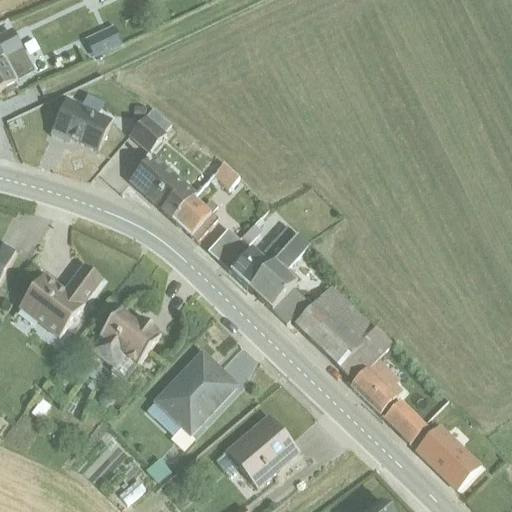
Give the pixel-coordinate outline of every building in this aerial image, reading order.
[(16,22),(38,68),(71,51),(49,6),(16,22)] [(109,29),(81,46),(94,69),(123,52),(109,29)] [(15,50),(0,57),(0,88),(28,74),(15,50)] [(77,108),(59,144),(90,160),(108,124),(77,108)] [(149,120),(131,140),(151,157),(168,138),(149,120)] [(148,155),(125,177),(191,243),(214,221),(148,155)] [(200,193),(212,180),(229,196),(242,182),(217,160),(193,187),(200,193)] [(235,226),(212,249),(277,315),(305,288),(291,273),(314,250),(288,225),(268,244),(261,251),(235,226)] [(0,285),(14,255),(3,249),(0,254),(0,285)] [(45,279),(18,315),(59,345),(103,286),(86,273),(68,297),(45,279)] [(296,329),(355,386),(379,361),(392,348),(334,291),(296,329)] [(137,327),(121,315),(90,355),(113,373),(111,375),(126,386),(159,344),(158,343),(161,338),(141,323),(137,327)] [(237,390),(202,357),(147,415),(173,440),(180,433),(188,441),(237,390)] [(380,418),(405,393),(396,384),(400,381),(379,361),(355,386),(351,390),(380,418)] [(51,410),(42,404),(31,418),(40,425),(51,410)] [(427,431),(402,406),(385,423),(410,448),(427,431)] [(300,457),(269,421),(216,464),(228,479),(238,471),(256,493),(300,457)] [(483,471),(441,430),(417,455),(458,495),(483,471)] [(160,463),(147,475),(158,488),(171,476),(160,463)] [(137,484),(119,500),(126,509),(145,493),(137,484)]
